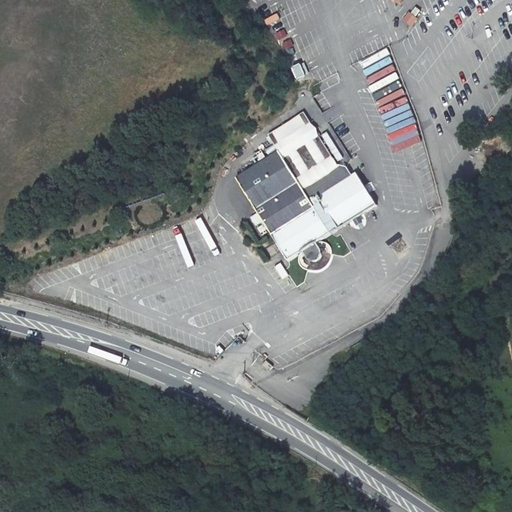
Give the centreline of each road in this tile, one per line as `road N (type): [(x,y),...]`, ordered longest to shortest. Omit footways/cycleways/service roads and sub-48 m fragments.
road 1 (primary): [(417,511),(316,445),(195,381),(0,316)]
road 2 (unknown): [(422,110),(511,2)]
road 3 (unknown): [(434,148),(511,55)]
